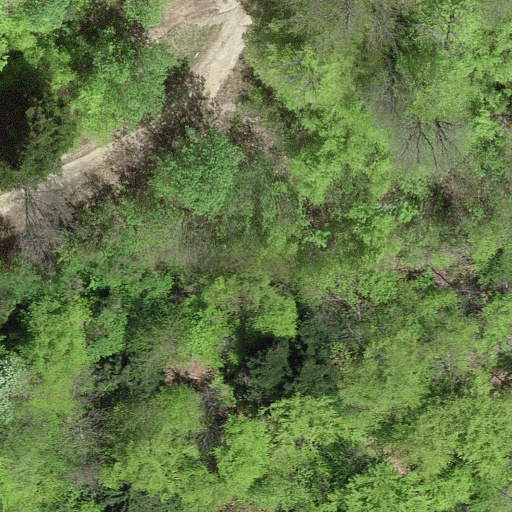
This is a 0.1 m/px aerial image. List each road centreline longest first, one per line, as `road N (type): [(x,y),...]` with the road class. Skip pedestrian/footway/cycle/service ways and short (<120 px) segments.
road 1 (track): [(0,205),(72,168),(216,66),(257,0)]
road 2 (track): [(246,24),(0,51)]
